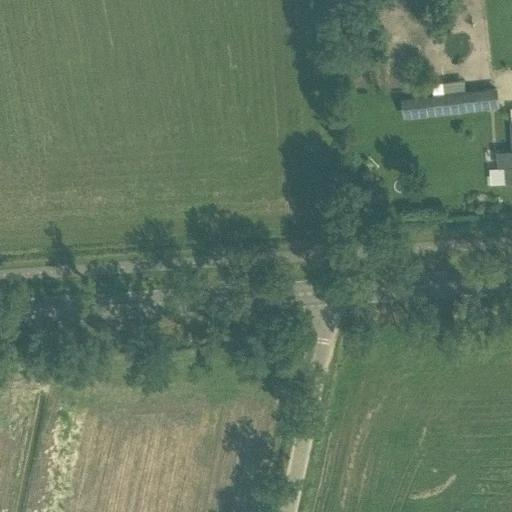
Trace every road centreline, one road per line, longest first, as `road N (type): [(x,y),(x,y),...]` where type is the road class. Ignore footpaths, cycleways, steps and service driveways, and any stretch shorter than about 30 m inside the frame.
road 1 (secondary): [(0,316),(326,297)]
road 2 (unclassified): [(283,511),(326,297)]
road 3 (secondary): [(326,297),(511,285)]
